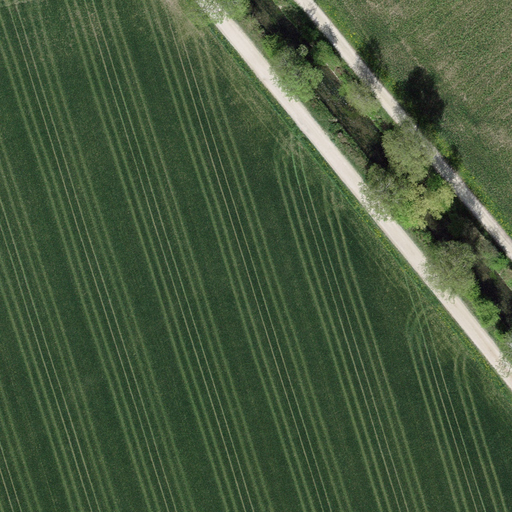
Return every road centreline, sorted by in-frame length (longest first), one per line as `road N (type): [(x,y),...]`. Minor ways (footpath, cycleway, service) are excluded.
road 1 (track): [(182,0),(511,376)]
road 2 (track): [(511,241),(312,0)]
